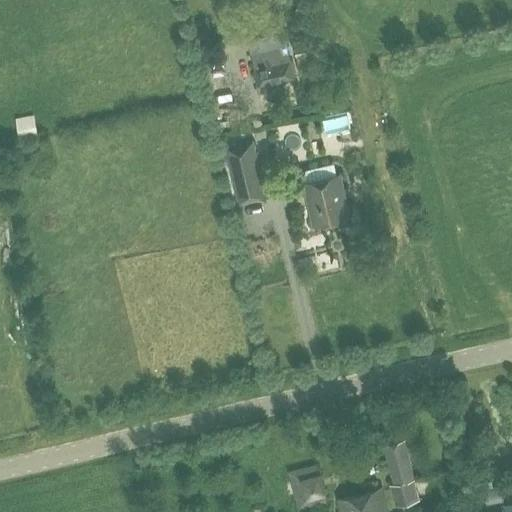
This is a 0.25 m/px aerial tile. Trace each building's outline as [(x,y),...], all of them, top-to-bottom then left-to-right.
[(255,66),(253,66),(258,87),(296,77),(292,59),(290,59),(287,46),(252,53),(255,66)] [(296,58),(300,75),(320,70),(316,53),(296,58)] [(256,88),(258,103),(273,101),(271,86),(256,88)] [(37,135),(34,115),(17,118),(21,137),(37,135)] [(228,120),(217,122),(219,131),(230,129),(228,120)] [(308,149),(317,146),(311,122),(301,125),(308,149)] [(260,179),(252,142),(228,147),(235,179),(236,184),(260,179)] [(339,174),(305,181),(314,223),(348,216),(339,174)] [(382,444),(394,483),(413,478),(415,477),(404,438),(382,444)] [(327,501),(317,463),(288,470),(298,509),(327,501)] [(413,478),(394,483),(389,484),(395,505),(419,498),(413,478)] [(479,490),(483,490),(493,488),(491,479),(478,481),(479,490)] [(342,511),(388,511),(381,486),(338,497),(342,511)]
